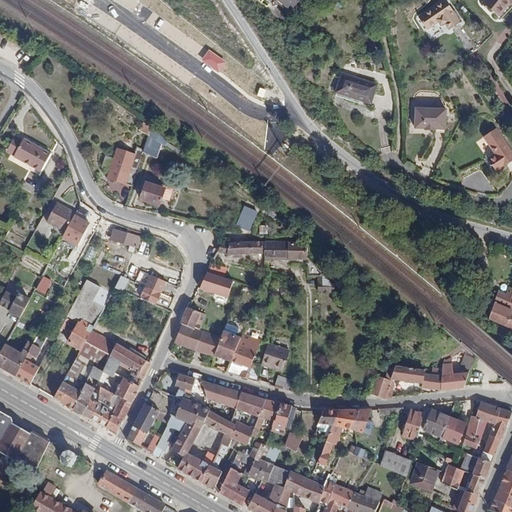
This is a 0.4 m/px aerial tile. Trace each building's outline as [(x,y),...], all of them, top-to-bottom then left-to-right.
[(296,0),(280,0),(290,8),(295,3),(296,0)] [(511,0),(487,0),(485,3),(500,15),(509,3),(511,0)] [(455,11),(454,12),(447,1),(420,18),(427,29),(439,22),(441,25),(445,23),(450,30),(461,22),(455,11)] [(458,39),(469,55),(477,49),(467,34),(458,39)] [(371,103),(371,101),(376,85),(372,84),(355,78),(342,74),(336,91),(352,96),(371,103)] [(426,110),(424,110),(416,110),(416,131),(426,131),(426,132),(431,132),(436,132),(437,132),(437,130),(447,130),(446,110),(437,110),(434,108),(428,108),(426,110)] [(149,134),(152,125),(143,123),(140,131),(149,134)] [(511,154),(496,131),(485,138),(497,154),(490,159),(497,171),(511,160),(511,154)] [(162,144),(149,135),(147,140),(161,147),(162,144)] [(14,157),(41,172),(51,154),(24,139),(23,141),(15,136),(6,151),(15,156),(14,157)] [(161,147),(147,140),(144,151),(157,157),(161,147)] [(109,179),(133,186),(138,169),(132,167),(135,155),(118,150),(109,179)] [(141,200),(159,206),(165,189),(147,183),(141,200)] [(45,225),(64,236),(75,216),(56,205),(45,225)] [(111,240),(139,248),(141,238),(114,230),(111,240)] [(265,241),(223,244),(219,251),(228,255),(265,253),(266,243),(265,241)] [(266,243),(265,253),(265,259),(267,259),(307,260),(307,257),(307,243),(266,243)] [(308,277),(319,277),(322,277),(322,272),(310,260),(307,260),(308,277)] [(133,265),(128,277),(135,280),(140,268),(133,265)] [(157,305),(167,281),(140,270),(136,281),(146,284),(140,298),(157,305)] [(43,276),(36,290),(45,295),(53,281),(43,276)] [(326,276),(322,277),(319,277),(319,292),(333,293),(334,285),(326,276)] [(121,277),(115,288),(120,290),(127,279),(121,277)] [(88,281),(67,316),(68,317),(78,323),(66,343),(81,351),(86,343),(112,293),(88,281)] [(189,307),(201,313),(205,314),(215,294),(201,287),(200,286),(189,307)] [(511,310),(511,287),(510,287),(508,293),(499,290),(499,292),(493,308),(489,318),(511,329),(511,310)] [(490,307),(493,308),(499,292),(495,290),(490,307)] [(12,313),(21,318),(30,302),(20,296),(18,300),(8,294),(1,305),(13,311),(12,313)] [(181,323),(184,324),(194,328),(201,313),(189,307),(181,323)] [(196,351),(202,332),(199,330),(194,328),(184,324),(175,343),(196,351)] [(202,332),(196,351),(214,358),(215,355),(222,337),(202,332)] [(233,339),(240,342),(243,335),(236,332),(233,339)] [(243,335),(240,342),(232,361),(251,368),(261,340),(244,333),(243,335)] [(216,355),(232,361),(240,342),(233,339),(222,335),(222,337),(215,355),(216,355)] [(96,348),(111,357),(116,346),(101,338),(96,348)] [(25,350),(22,354),(27,357),(29,353),(34,344),(28,341),(23,350),(25,350)] [(111,357),(96,348),(86,343),(81,351),(77,358),(93,368),(94,366),(104,371),(111,357)] [(25,361),(27,357),(22,354),(6,344),(0,354),(0,365),(16,375),(25,361)] [(42,349),(34,344),(29,353),(37,358),(42,349)] [(137,377),(143,380),(150,363),(117,344),(116,346),(111,357),(122,363),(139,373),(137,377)] [(290,351),(269,344),(262,365),(270,368),(271,366),(283,371),(290,351)] [(111,357),(104,371),(113,377),(115,373),(122,363),(111,357)] [(443,376),(442,376),(440,389),(440,390),(464,387),(469,372),(450,375),(451,357),(443,362),(443,376)] [(64,381),(82,392),(86,383),(89,376),(93,368),(77,358),(64,381)] [(25,361),(16,375),(31,384),(39,369),(25,361)] [(94,366),(93,368),(89,376),(99,382),(104,371),(94,366)] [(425,370),(395,367),(390,380),(384,398),(385,398),(392,397),(395,379),(422,383),(421,387),(440,389),(442,376),(424,374),(425,370)] [(181,387),(180,389),(185,391),(191,393),(195,379),(179,375),(175,386),(181,387)] [(276,387),(290,390),(292,380),(277,377),(276,387)] [(372,394),(384,398),(390,380),(378,377),(372,394)] [(140,387),(124,378),(116,394),(121,397),(132,403),(140,387)] [(82,392),(64,381),(55,397),(74,408),(82,392)] [(207,399),(236,409),(242,393),(202,381),(207,399)] [(84,414),(91,399),(96,389),(86,383),(82,392),(74,408),(84,414)] [(107,411),(114,395),(101,388),(98,402),(99,403),(92,419),(107,427),(113,414),(107,411)] [(185,391),(180,389),(175,397),(176,398),(169,415),(173,416),(192,425),(193,423),(196,423),(198,420),(205,423),(210,411),(191,403),(192,398),(186,395),(185,398),(183,398),(185,391)] [(242,393),(236,409),(243,411),(260,417),(266,400),(242,393)] [(121,397),(116,394),(114,395),(107,411),(113,414),(113,415),(121,397)] [(113,415),(123,420),(132,403),(121,397),(113,415)] [(91,399),(84,414),(92,419),(99,403),(98,402),(91,399)] [(275,422),(281,404),(266,400),(260,417),(266,419),(275,422)] [(464,444),(472,447),(477,450),(485,425),(478,423),(480,419),(494,424),(500,409),(481,402),(476,417),(472,416),(464,444)] [(281,404),(275,422),(274,426),(285,430),(286,427),(290,429),(296,410),(291,409),(292,407),(281,404)] [(160,411),(148,406),(146,405),(128,439),(141,446),(160,411)] [(449,418),(425,408),(423,414),(422,420),(428,422),(425,429),(442,436),(449,418)] [(238,421),(240,421),(243,411),(236,409),(232,423),(236,425),(238,421)] [(494,424),(489,436),(500,441),(511,412),(500,409),(494,424)] [(343,428),(353,429),(358,410),(336,411),(333,426),(326,443),(335,445),(336,446),(337,444),(343,428)] [(363,433),(372,410),(358,410),(353,429),(356,430),(363,433)] [(0,445),(12,424),(13,419),(0,411),(0,445)] [(222,444),(228,447),(231,439),(236,425),(232,423),(210,411),(205,423),(205,424),(221,433),(217,441),(222,444)] [(333,426),(336,411),(324,411),(319,423),(333,426)] [(417,441),(418,434),(422,420),(423,414),(412,411),(403,436),(417,441)] [(117,433),(123,420),(113,415),(113,414),(107,427),(117,433)] [(174,450),(185,457),(187,453),(205,424),(205,423),(198,420),(196,423),(193,423),(192,425),(173,416),(169,425),(154,454),(161,458),(176,429),(183,433),(174,450)] [(266,419),(260,417),(254,429),(260,432),(266,419)] [(465,424),(449,418),(442,436),(458,443),(462,436),(460,435),(465,424)] [(240,421),(238,421),(236,425),(231,439),(241,443),(243,444),(247,446),(249,443),(252,436),(256,438),(257,438),(260,432),(254,429),(251,428),(251,426),(240,421)] [(164,423),(149,451),(154,454),(169,425),(164,423)] [(12,424),(0,445),(7,449),(19,427),(12,424)] [(38,467),(52,441),(33,431),(31,434),(26,431),(27,429),(21,425),(19,427),(7,449),(4,454),(14,459),(22,458),(38,467)] [(285,430),(274,426),(272,431),(283,435),(285,430)] [(296,452),(302,440),(302,436),(291,434),(287,447),(296,452)] [(494,457),(500,441),(489,436),(488,439),(482,452),(494,457)] [(483,437),(477,450),(482,452),(488,439),(483,437)] [(252,451),(249,456),(255,459),(255,460),(259,462),(260,460),(266,446),(257,442),(252,451)] [(326,443),(321,456),(318,463),(327,467),(335,445),(326,443)] [(277,460),(281,450),(270,446),(266,455),(277,460)] [(357,448),(354,455),(363,459),(366,451),(357,447),(357,448)] [(479,458),(482,452),(477,450),(472,447),(469,454),(479,458)] [(72,469),(78,457),(65,449),(59,461),(72,469)] [(412,460),(386,450),(382,460),(380,466),(406,477),(412,460)] [(245,454),(239,451),(231,468),(236,470),(240,461),(248,465),(244,473),(248,475),(255,460),(255,459),(249,456),(245,454)] [(185,457),(179,468),(206,484),(213,466),(187,453),(185,457)] [(222,459),(217,457),(213,466),(217,469),(222,459)] [(450,466),(465,471),(473,475),(485,479),(492,463),(479,458),(475,467),(452,460),(450,466)] [(248,475),(262,481),(267,483),(274,465),(260,460),(259,462),(255,460),(248,475)] [(432,493),(440,471),(418,462),(410,484),(432,493)] [(274,465),(267,483),(275,486),(269,501),(255,494),(248,508),(254,511),(274,511),(290,472),(274,465)] [(465,471),(450,466),(449,465),(446,473),(442,483),(458,490),(465,471)] [(217,469),(213,466),(206,484),(215,489),(222,473),(222,471),(217,469)] [(231,468),(220,492),(242,505),(250,491),(238,484),(243,474),(236,470),(231,468)] [(508,473),(500,490),(511,495),(511,472),(508,470),(508,473)] [(294,492),(299,476),(290,472),(274,511),(287,511),(288,511),(287,511),(290,490),(294,492)] [(149,511),(162,511),(165,507),(107,473),(101,484),(149,511)] [(467,492),(479,496),(485,479),(473,475),(467,492)] [(304,498),(319,504),(320,501),(325,486),(311,481),(299,476),(294,492),(304,496),(304,498)] [(336,511),(339,505),(329,501),(336,484),(327,481),(325,486),(320,501),(328,504),(324,511),(336,511)] [(41,511),(73,511),(50,499),(56,487),(48,482),(34,508),(41,511)] [(339,505),(348,509),(355,493),(336,484),(329,501),(339,505)] [(375,511),(383,494),(368,487),(366,493),(360,490),(359,494),(355,493),(348,509),(351,511),(350,511),(375,511)] [(511,495),(500,490),(495,500),(511,508),(511,495)] [(458,511),(466,492),(460,491),(452,509),(458,511)] [(473,511),(479,496),(467,492),(466,492),(458,511),(460,511),(473,511)] [(382,505),(394,511),(402,511),(404,509),(396,505),(384,500),(382,505)] [(511,511),(511,508),(495,500),(491,510),(495,511),(511,511)]
